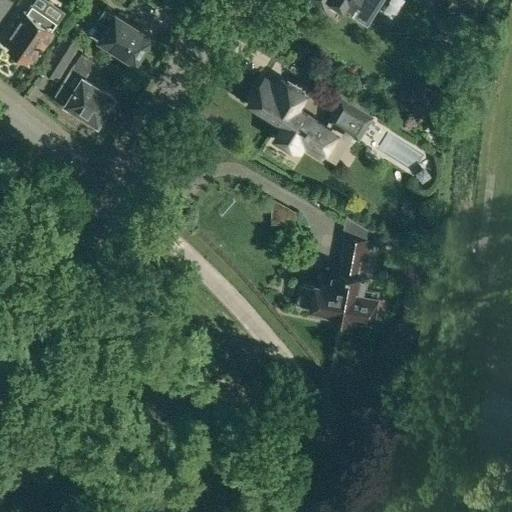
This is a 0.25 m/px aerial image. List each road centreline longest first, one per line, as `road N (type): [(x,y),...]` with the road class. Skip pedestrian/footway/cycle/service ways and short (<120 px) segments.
road 1 (residential): [(394,511),(344,435),(253,324),(111,190)]
road 2 (residential): [(111,190),(234,0)]
road 3 (residential): [(0,376),(111,190)]
road 4 (residential): [(111,190),(0,106)]
